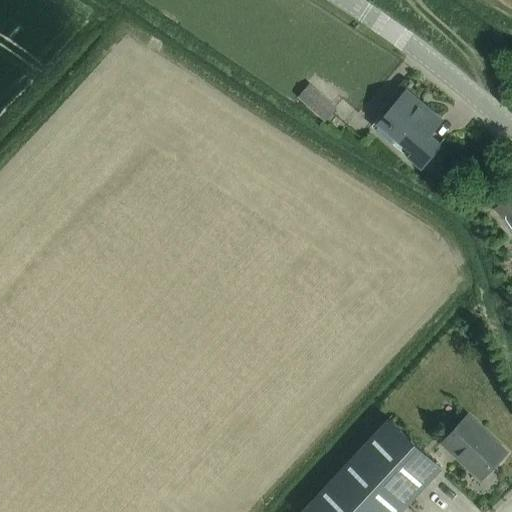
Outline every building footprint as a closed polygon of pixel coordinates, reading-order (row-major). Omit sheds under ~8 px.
[(326,61),(311,79),(337,102),(352,84),(326,61)] [(319,91),(307,105),(325,120),(337,107),(319,91)] [(424,108),(405,92),(392,107),(383,117),(384,118),(376,128),(394,142),(401,133),(416,146),(409,154),(422,165),(440,144),(428,134),(441,119),(426,106),(424,108)] [(479,480),(505,452),(467,415),(440,443),(479,480)] [(300,511),(399,511),(441,467),(388,418),(301,511),(300,511)]
